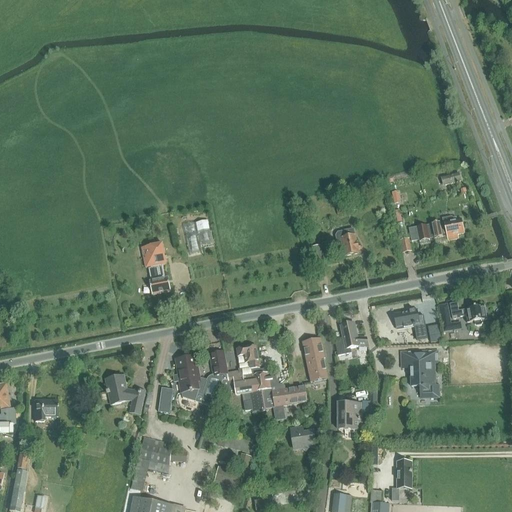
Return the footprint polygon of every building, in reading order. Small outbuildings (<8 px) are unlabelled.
[(340,210),(337,211),(338,219),(342,219),(350,217),(348,208),(340,210)] [(464,234),(462,221),(441,225),(440,223),(432,225),(427,226),(418,228),(411,230),(413,241),(421,240),(421,242),(430,240),(435,239),(443,238),(443,236),(447,235),(448,237),(449,241),(458,239),(457,236),(464,234)] [(338,248),(341,250),(344,250),(346,257),(359,254),(358,250),(359,249),(358,244),(357,244),(355,236),(354,230),(338,233),(336,236),(338,248)] [(163,245),(142,249),(146,269),(150,268),(151,269),(150,269),(152,280),(153,280),(153,281),(152,282),(150,282),(153,296),(155,295),(171,292),(168,279),(165,279),(164,278),(165,278),(163,268),(163,267),(162,267),(162,266),(167,265),(163,247),(163,245)] [(320,246),(312,247),(315,263),(323,262),(320,246)] [(453,320),(460,319),(460,317),(466,316),(467,324),(474,322),(475,325),(477,327),(481,326),(483,324),(482,321),(487,320),(484,307),(466,310),(466,311),(459,312),(457,304),(450,305),(453,320)] [(417,341),(428,339),(424,316),(419,317),(418,311),(396,315),(399,329),(414,327),(417,341)] [(354,325),(342,327),(345,341),(336,343),(339,358),(352,355),(351,350),(359,348),(368,349),(369,349),(367,340),(357,339),(354,325)] [(321,340),(303,344),(311,383),(328,380),(328,379),(324,360),(325,360),(321,341),(321,340)] [(240,372),(229,374),(230,384),(240,382),(245,412),(252,411),(253,414),(267,412),(267,410),(273,409),(276,422),(286,420),(284,407),(307,403),(305,388),(281,391),(281,390),(274,375),(272,373),(270,371),(268,370),(265,370),(262,371),(260,372),(256,347),(237,350),(240,372)] [(411,388),(420,388),(422,387),(423,399),(421,399),(421,400),(439,399),(439,386),(431,386),(431,378),(431,373),(435,373),(435,365),(438,364),(438,352),(419,352),(401,353),(402,369),(411,369),(411,388)] [(176,361),(179,377),(176,377),(177,382),(180,382),(182,394),(182,395),(183,398),(215,409),(217,401),(219,395),(230,393),(223,353),(210,355),(214,376),(212,376),(209,378),(208,379),(206,382),(200,379),(196,357),(176,361)] [(131,414),(140,416),(145,393),(136,391),(136,392),(132,393),(131,391),(127,390),(124,377),(106,381),(112,406),(130,402),(133,403),(131,414)] [(2,418),(0,418),(0,436),(12,436),(12,426),(15,426),(15,412),(11,412),(6,385),(0,386),(0,412),(1,412),(2,418)] [(36,423),(45,423),(45,418),(59,418),(59,403),(36,403),(36,423)] [(361,431),(361,405),(345,405),(345,431),(361,431)] [(291,431),(294,450),(314,447),(312,433),(304,435),(303,429),(291,431)] [(206,433),(203,450),(213,452),(216,435),(206,433)] [(218,436),(215,447),(246,455),(249,444),(218,436)] [(151,446),(143,444),(139,462),(171,469),(172,463),(185,464),(186,455),(174,454),(176,446),(152,441),(151,446)] [(27,458),(20,457),(11,509),(13,510),(20,511),(22,497),(24,497),(26,486),(24,485),(27,472),(25,472),(27,458)] [(397,490),(412,490),(412,463),(397,463),(397,490)] [(239,484),(240,478),(219,474),(216,488),(237,493),(239,486),(241,487),(242,484),(239,484)] [(175,500),(135,492),(131,511),(184,511),(185,510),(173,508),(175,500)] [(344,511),(346,498),(334,497),(332,511),(344,511)]
